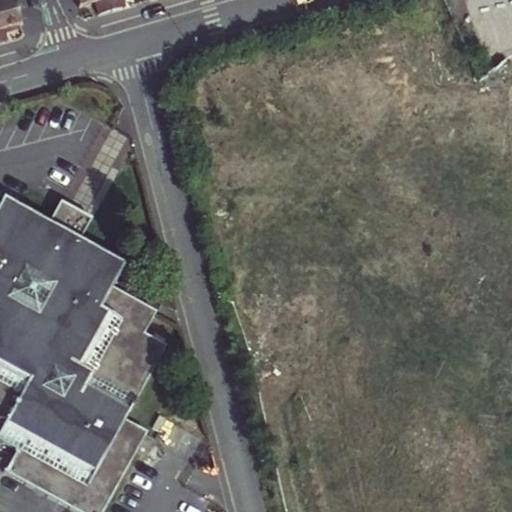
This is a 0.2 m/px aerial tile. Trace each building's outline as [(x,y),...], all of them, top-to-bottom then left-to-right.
[(27,24),(23,10),(20,0),(0,0),(0,35),(2,41),(13,38),(18,36),(16,28),(27,24)] [(112,8),(119,6),(116,0),(83,0),(84,2),(93,0),(103,0),(106,10),(112,8)] [(403,49),(431,41),(423,13),(395,20),(403,49)] [(375,59),(382,82),(413,73),(407,50),(375,59)] [(136,263),(90,237),(62,220),(17,195),(4,216),(0,213),(0,426),(23,441),(12,460),(101,511),(109,511),(156,429),(134,416),(176,342),(155,329),(162,317),(167,308),(123,283),(136,263)] [(103,215),(75,199),(62,220),(90,237),(103,215)] [(511,511),(511,428),(448,467),(475,511),(511,511)]
